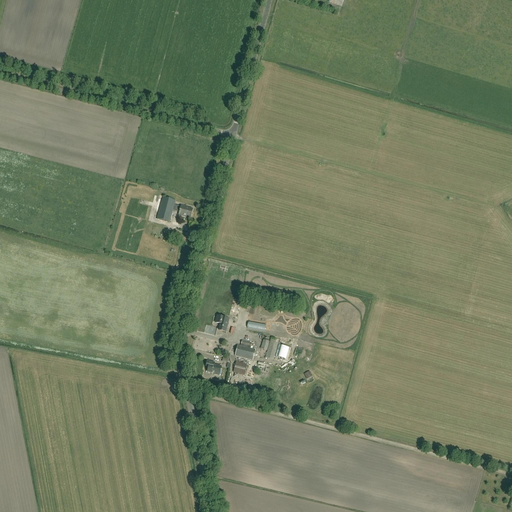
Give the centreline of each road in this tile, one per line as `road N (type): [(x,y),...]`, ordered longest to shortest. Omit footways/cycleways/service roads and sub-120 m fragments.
road 1 (tertiary): [(211,511),(183,331),(232,135)]
road 2 (unclassified): [(232,135),(0,75)]
road 3 (tertiary): [(232,135),(269,0)]
